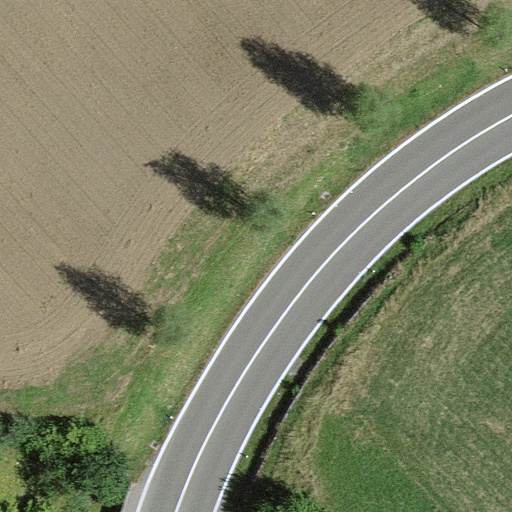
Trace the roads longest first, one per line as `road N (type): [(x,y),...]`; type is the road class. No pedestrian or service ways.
road 1 (secondary): [(511,117),(409,185),(344,242),(235,390),(178,511)]
road 2 (track): [(511,8),(448,34),(306,131)]
